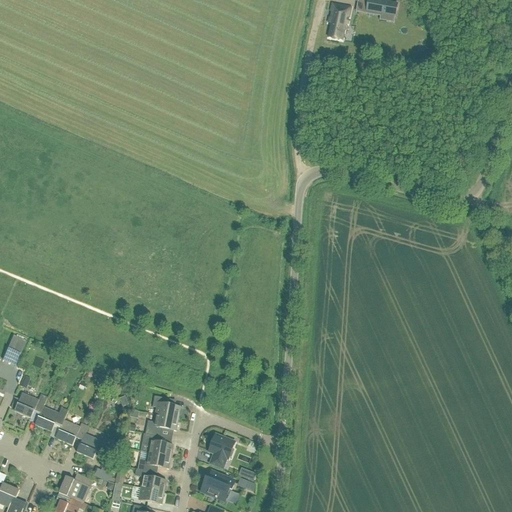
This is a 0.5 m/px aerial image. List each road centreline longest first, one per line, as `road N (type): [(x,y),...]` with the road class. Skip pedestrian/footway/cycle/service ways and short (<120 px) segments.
road 1 (unclassified): [(282,446),(302,182),(328,170),(444,200),(467,198),(484,176),(511,98)]
road 2 (residential): [(282,446),(199,415),(181,511)]
